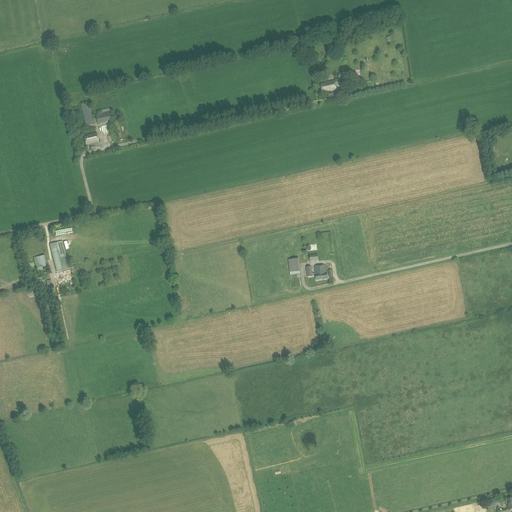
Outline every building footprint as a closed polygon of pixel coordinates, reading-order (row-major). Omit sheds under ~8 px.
[(336,35),(337,35),(340,35),(360,30),(358,22),(334,27),(336,35)] [(331,91),(336,90),(334,81),(326,83),(321,84),(323,92),(327,91),(327,92),(328,94),(328,97),(333,96),(332,92),(331,92),(331,91)] [(86,126),(94,124),(93,118),(89,103),(81,105),(86,126)] [(112,120),(110,111),(101,113),(95,115),(96,118),(97,123),(112,120)] [(90,144),(91,149),(100,147),(99,142),(96,133),(84,136),(86,145),(90,144)] [(50,244),(56,271),(69,268),(62,241),(50,244)] [(44,256),(34,258),(36,269),(47,266),(44,256)] [(288,260),(290,272),(296,271),(300,271),(299,258),(288,260)] [(320,280),(327,278),(326,275),(325,265),(320,266),(315,266),(315,273),(316,276),(316,280),(320,280)] [(307,277),(316,276),(315,273),(312,274),(311,266),(306,267),(307,277)] [(66,275),(58,277),(60,287),(68,285),(66,275)]
